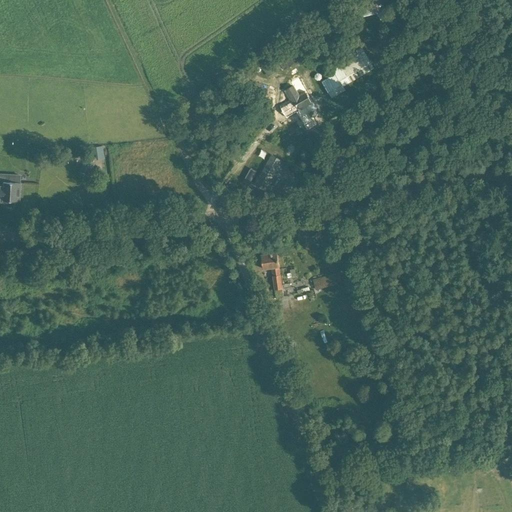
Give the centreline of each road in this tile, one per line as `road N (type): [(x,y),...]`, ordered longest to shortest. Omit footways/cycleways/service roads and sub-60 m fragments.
road 1 (unclassified): [(357,511),(315,448),(221,211)]
road 2 (unclassified): [(221,211),(511,175)]
road 3 (unclassified): [(0,235),(221,211)]
